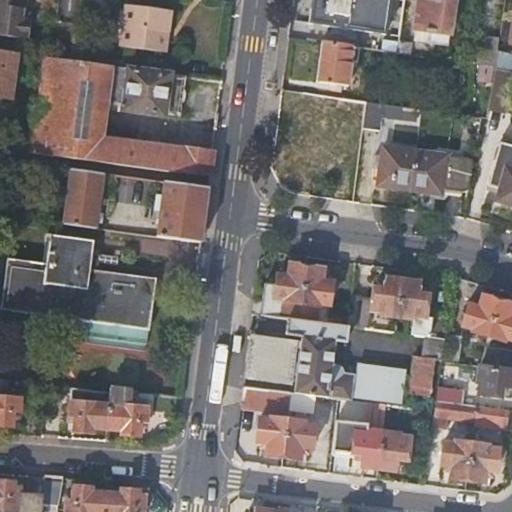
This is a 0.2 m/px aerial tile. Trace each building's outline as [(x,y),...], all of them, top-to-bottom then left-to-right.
[(23,8),(26,8),(27,0),(0,0),(0,34),(27,38),(30,17),(25,17),(22,16),(23,8)] [(384,34),(389,0),(311,0),(308,23),(384,34)] [(416,0),(412,28),(427,31),(425,42),(446,45),(448,34),(449,34),(453,0),(416,0)] [(119,45),(160,50),(162,31),(166,32),(169,10),(125,4),(119,45)] [(480,35),(476,63),(491,65),(494,66),(497,51),(499,38),(480,35)] [(398,39),(396,52),(408,54),(411,41),(398,39)] [(355,59),(357,46),(319,41),(314,79),(347,83),(350,59),(355,59)] [(16,52),(0,50),(0,97),(9,99),(16,52)] [(511,55),(497,51),(494,66),(511,71),(511,55)] [(112,65),(43,56),(30,152),(209,176),(212,152),(102,138),(112,65)] [(178,115),(183,75),(121,67),(120,76),(125,76),(121,110),(163,116),(163,113),(178,115)] [(507,74),(495,71),(490,95),(503,98),(507,74)] [(321,114),(362,127),(365,100),(323,94),(321,114)] [(416,120),(417,108),(365,100),(362,127),(379,129),(381,115),(416,120)] [(317,136),(321,114),(299,111),(293,151),(276,148),(273,169),(280,179),(286,190),(309,193),(312,175),(327,178),(333,138),(317,136)] [(495,200),(511,204),(511,147),(495,142),(483,186),(498,190),(495,200)] [(410,190),(415,152),(382,147),(380,158),(375,157),(372,172),(378,173),(376,185),(410,190)] [(468,190),(474,160),(415,152),(410,190),(440,194),(442,186),(468,190)] [(68,168),(64,197),(97,202),(98,197),(101,172),(68,168)] [(64,197),(60,223),(95,228),(103,173),(101,172),(98,197),(97,202),(64,197)] [(163,181),(155,236),(200,242),(207,187),(163,181)] [(0,322),(144,341),(146,328),(147,328),(154,278),(88,269),(91,240),(44,234),(43,241),(47,241),(44,263),(6,258),(4,270),(0,269),(0,322)] [(300,320),(308,267),(291,264),(290,271),(289,277),(280,276),(278,275),(277,286),(265,284),(261,315),(289,319),(300,320)] [(324,269),(308,267),(300,320),(328,324),(333,283),(330,283),(322,282),(323,275),(324,269)] [(372,300),(352,297),(348,327),(350,327),(368,330),(371,311),(382,313),(382,316),(398,318),(403,280),(387,278),(386,282),(385,290),(376,289),(374,289),(372,300)] [(420,283),(403,280),(398,318),(415,320),(412,336),(426,337),(446,340),(447,340),(449,315),(432,313),(431,319),(426,318),(429,296),(425,296),(418,295),(420,286),(420,283)] [(377,281),(376,289),(385,290),(386,282),(377,281)] [(427,288),(420,286),(418,295),(425,296),(427,288)] [(473,306),(476,293),(472,292),(468,305),(473,306)] [(488,337),(499,300),(476,293),(473,306),(468,305),(462,327),(473,330),(472,332),(488,337)] [(511,304),(499,300),(488,337),(504,341),(505,339),(511,340),(511,317),(511,313),(511,304)] [(328,324),(300,320),(289,319),(287,334),(303,337),(302,341),(256,335),(250,378),(293,384),(294,376),(298,377),(295,393),(350,401),(351,397),(400,403),(405,373),(358,367),(355,384),(352,384),(353,376),(346,375),(344,371),(341,367),(332,366),(336,341),(347,342),(350,327),(348,327),(328,324)] [(446,340),(426,337),(423,359),(414,358),(408,395),(429,397),(434,361),(442,362),(446,340)] [(511,350),(486,346),(480,367),(511,371),(511,350)] [(511,371),(480,367),(478,384),(480,385),(479,395),(500,399),(501,395),(503,388),(510,388),(511,388),(511,371)] [(1,397),(3,379),(0,378),(0,425),(10,426),(11,418),(11,411),(17,412),(18,398),(1,397)] [(293,393),(244,386),(242,401),(272,405),(272,403),(291,406),(293,393)] [(91,427),(106,428),(108,392),(70,387),(68,415),(75,415),(74,421),(74,430),(90,432),(91,427)] [(464,390),(438,387),(436,401),(462,405),(464,390)] [(503,388),(501,395),(508,397),(510,388),(503,388)] [(108,392),(106,428),(120,429),(120,434),(138,435),(139,425),(139,419),(145,419),(146,406),(134,405),(135,396),(108,392)] [(462,405),(436,401),(434,413),(433,426),(452,428),(453,419),(475,422),(477,407),(462,405)] [(408,409),(387,406),(385,420),(405,422),(408,409)] [(508,431),(511,412),(477,407),(475,422),(475,427),(508,431)] [(267,455),(284,457),(289,420),(273,417),(272,420),(261,419),(258,441),(261,441),(269,443),(268,451),(267,455)] [(362,467),(378,469),(383,432),(369,430),(370,421),(337,417),(333,451),(355,454),(363,455),(362,463),(362,467)] [(289,420),(284,457),(301,459),(302,455),(303,447),(309,448),(314,448),(317,426),(305,424),(306,422),(289,420)] [(383,432),(378,469),(396,471),(396,467),(397,459),(404,460),(407,460),(410,439),(399,437),(400,434),(383,432)] [(260,449),(268,451),(269,443),(261,441),(260,449)] [(451,478),(467,481),(472,444),(456,442),(455,444),(445,443),(442,465),(445,465),(453,466),(452,474),(451,478)] [(472,444),(467,481),(484,483),(485,478),(486,470),(494,471),(497,472),(499,450),(489,449),(489,446),(472,444)] [(354,462),(362,463),(363,455),(355,454),(354,462)] [(397,459),(396,467),(403,469),(404,460),(397,459)] [(444,473),(452,474),(453,466),(445,465),(444,473)] [(486,470),(485,478),(493,479),(494,471),(486,470)] [(40,499),(39,511),(56,511),(59,477),(42,476),(40,499)] [(0,510),(16,511),(39,511),(40,499),(17,497),(12,497),(12,491),(13,481),(0,480),(0,510)] [(103,511),(105,493),(89,492),(89,487),(72,486),(71,494),(71,501),(65,501),(63,511),(103,511)] [(103,511),(140,511),(141,506),(135,505),(136,498),(136,490),(120,489),(120,494),(105,493),(103,511)]
